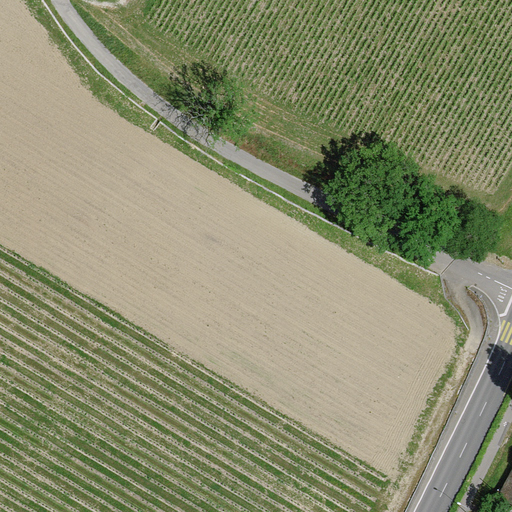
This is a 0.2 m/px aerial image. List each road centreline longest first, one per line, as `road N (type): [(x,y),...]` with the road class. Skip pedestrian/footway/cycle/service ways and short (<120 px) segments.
road 1 (unclassified): [(511,288),(179,119),(127,78),(61,0)]
road 2 (track): [(462,266),(456,288),(476,319),(476,339),(394,511)]
road 3 (tertiary): [(433,511),(511,352)]
